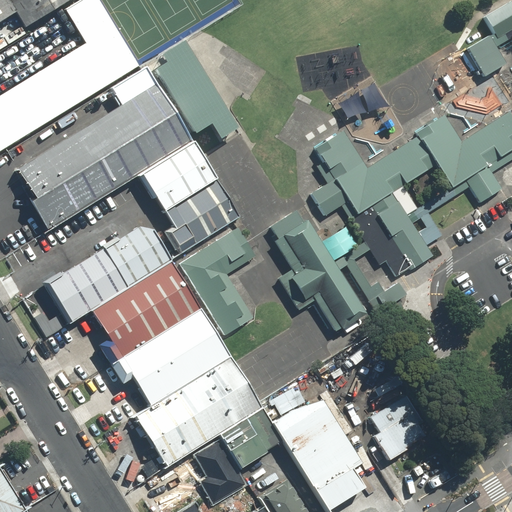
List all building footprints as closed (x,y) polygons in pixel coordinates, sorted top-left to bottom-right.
[(0,0),(0,23),(14,15),(4,0),(0,0)] [(0,93),(0,149),(132,69),(89,0),(82,0),(62,12),(81,44),(0,93)] [(70,0),(4,0),(14,15),(23,29),(70,0)] [(511,6),(508,0),(481,16),(495,41),(511,30),(511,6)] [(486,36),(464,49),(481,78),(503,65),(486,36)] [(164,63),(151,71),(189,133),(206,123),(216,139),(233,128),(180,41),(158,54),(164,63)] [(117,106),(148,88),(138,71),(107,90),(117,106)] [(295,99),(259,78),(245,103),(280,124),(295,99)] [(26,204),(42,230),(135,174),(183,145),(148,88),(117,106),(13,170),(31,200),(26,204)] [(382,260),(393,277),(427,255),(423,248),(441,236),(420,204),(412,210),(398,189),(434,166),(449,189),(461,181),(476,204),(499,189),(484,167),(511,149),(511,131),(501,114),(459,142),(440,114),(411,133),(414,138),(364,171),(341,136),(312,155),(323,171),(317,175),(323,184),(305,196),(320,219),(336,208),(374,266),(382,260)] [(292,151),(264,132),(251,153),(279,171),(292,151)] [(206,183),(183,145),(135,174),(159,212),(206,183)] [(230,221),(206,183),(159,212),(169,229),(161,233),(174,255),(230,221)] [(264,228),(290,269),(275,279),(294,310),(310,300),(333,336),(365,315),(304,219),(299,223),(292,211),(264,228)] [(42,283),(67,323),(88,310),(168,261),(150,231),(135,228),(42,283)] [(250,259),(232,230),(176,264),(220,335),(249,317),(224,275),(250,259)] [(198,310),(168,261),(88,310),(118,359),(198,310)] [(395,284),(374,297),(382,309),(403,296),(395,284)] [(227,358),(198,310),(118,359),(147,407),(227,358)] [(260,410),(227,358),(147,407),(130,417),(162,470),(216,437),(260,410)] [(370,437),(383,458),(435,428),(412,388),(364,416),(374,434),(370,437)] [(288,411),(268,423),(311,492),(348,470),(358,464),(319,401),(288,411)] [(280,443),(260,410),(216,437),(236,469),(280,443)] [(244,483),(218,440),(192,455),(205,477),(197,482),(211,504),(244,483)] [(348,470),(311,492),(323,511),(360,490),(348,470)] [(0,477),(0,511),(21,511),(0,477)] [(300,511),(282,482),(258,497),(266,511),(300,511)]
